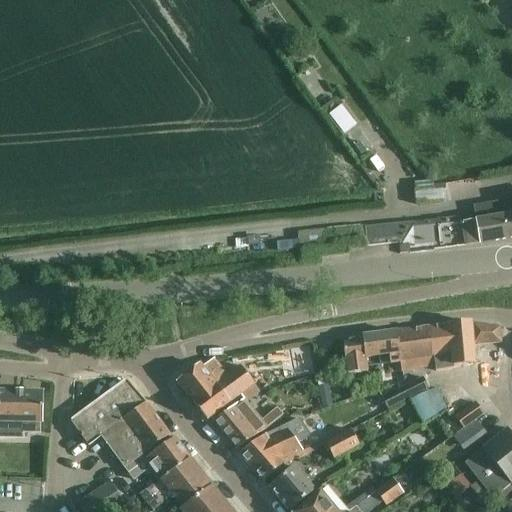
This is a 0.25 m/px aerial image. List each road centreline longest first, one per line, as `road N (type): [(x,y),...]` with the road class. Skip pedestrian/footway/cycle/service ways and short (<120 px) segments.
road 1 (tertiary): [(0,295),(188,291),(502,259)]
road 2 (residential): [(206,345),(257,326),(481,281),(502,259)]
road 3 (residential): [(206,345),(246,347),(449,315),(511,319)]
road 4 (residential): [(256,511),(154,390),(141,358)]
road 5 (residential): [(60,511),(62,367)]
